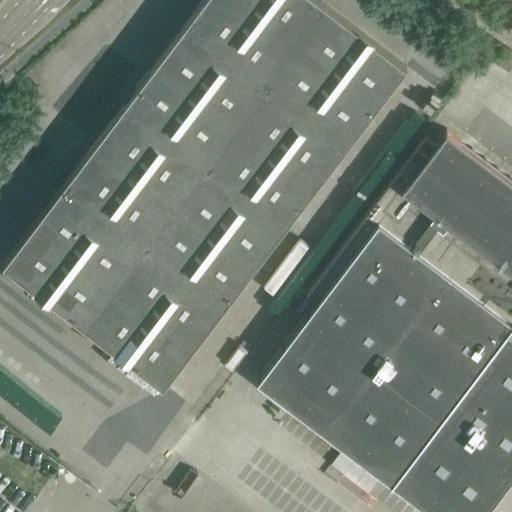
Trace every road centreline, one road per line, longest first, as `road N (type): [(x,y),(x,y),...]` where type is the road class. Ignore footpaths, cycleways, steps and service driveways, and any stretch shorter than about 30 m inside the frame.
road 1 (unknown): [(385,511),(277,432),(242,416),(215,422),(182,475),(185,511)]
road 2 (unknown): [(0,215),(9,188),(157,0)]
road 3 (unknown): [(142,441),(0,311)]
